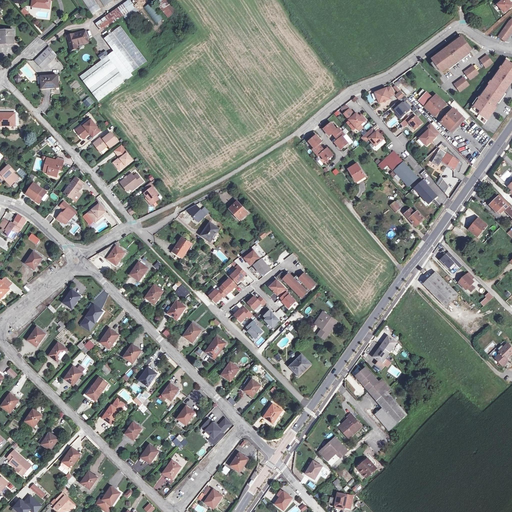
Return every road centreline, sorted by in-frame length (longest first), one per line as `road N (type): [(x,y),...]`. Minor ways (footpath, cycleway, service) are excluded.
road 1 (residential): [(0,336),(166,508),(180,507),(243,425)]
road 2 (secondary): [(328,380),(511,123)]
road 3 (residential): [(301,136),(455,28),(506,48)]
road 4 (residential): [(243,425),(76,260)]
road 5 (residential): [(136,227),(1,80)]
road 6 (residential): [(219,315),(309,407)]
